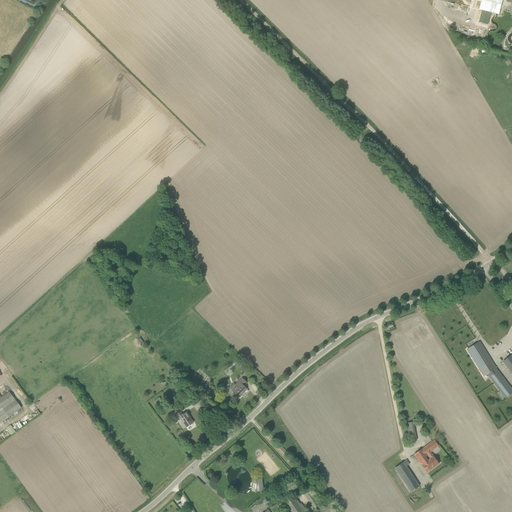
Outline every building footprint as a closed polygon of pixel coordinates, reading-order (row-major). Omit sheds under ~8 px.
[(499,15),(501,4),(502,0),(481,0),(479,9),(499,15)] [(484,376),(487,374),(493,369),(490,364),(493,363),(479,342),(467,349),(484,376)] [(511,373),(511,354),(503,362),(511,373)] [(511,389),(495,368),(493,369),(487,374),(506,398),(511,393),(511,389)] [(244,386),(247,383),(242,378),(235,385),(237,387),(232,391),(239,398),(247,390),(244,386)] [(201,389),(205,393),(210,389),(206,385),(201,389)] [(0,409),(15,399),(10,392),(0,398),(0,409)] [(3,409),(0,411),(0,423),(9,417),(22,408),(16,400),(3,409)] [(186,427),(193,423),(186,412),(183,415),(181,412),(176,415),(179,420),(181,419),(186,427)] [(410,441),(417,439),(413,421),(406,423),(410,441)] [(11,425),(7,428),(12,435),(16,432),(11,425)] [(421,465),(427,472),(439,464),(430,452),(439,446),(434,440),(422,449),(414,455),(421,465)] [(403,462),(403,463),(392,470),(397,478),(396,478),(407,495),(419,486),(417,480),(403,462)] [(300,506),(289,490),(280,496),(286,504),(283,505),(287,511),(305,511),(303,509),(304,508),(302,504),(300,506)] [(331,511),(336,509),(331,501),(321,508),(319,505),(321,503),(314,492),(312,494),(310,491),(305,494),(316,511),(331,511)]
